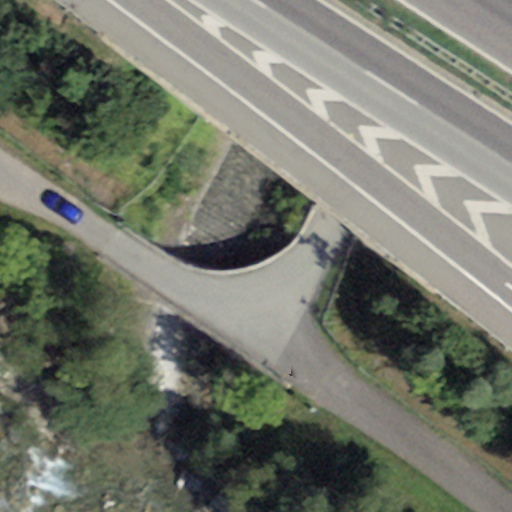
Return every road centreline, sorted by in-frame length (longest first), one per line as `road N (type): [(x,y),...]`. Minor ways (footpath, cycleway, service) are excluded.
road 1 (motorway): [(140,0),(511,291)]
road 2 (unclassified): [(445,0),(272,318)]
road 3 (unclassified): [(0,161),(231,307),(272,318)]
road 4 (motorway): [(254,0),(511,163)]
